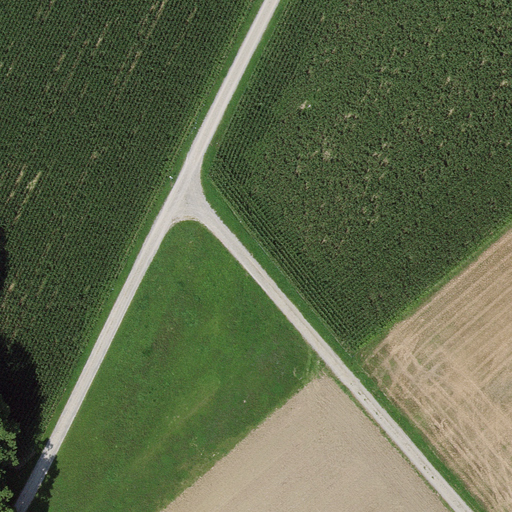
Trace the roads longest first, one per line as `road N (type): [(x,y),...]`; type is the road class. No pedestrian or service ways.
road 1 (track): [(18,511),(274,0)]
road 2 (track): [(464,511),(204,210),(179,197)]
